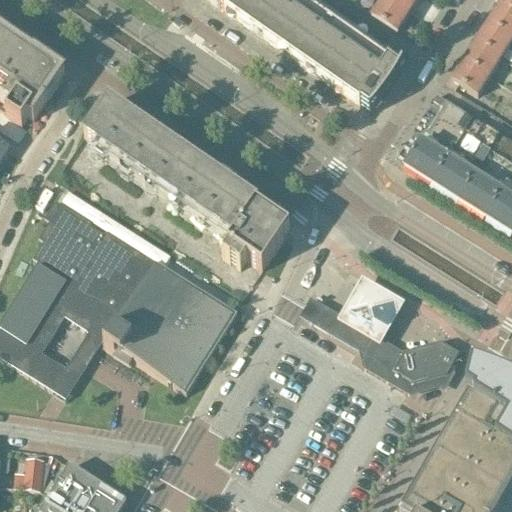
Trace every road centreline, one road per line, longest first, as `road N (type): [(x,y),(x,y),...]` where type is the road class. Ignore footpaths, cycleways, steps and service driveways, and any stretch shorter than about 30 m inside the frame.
road 1 (tertiary): [(353,186),(95,0)]
road 2 (residential): [(199,470),(278,336),(337,212)]
road 3 (tertiary): [(113,53),(337,212)]
road 4 (residential): [(369,161),(353,140),(166,7)]
road 5 (tertiary): [(337,212),(511,328)]
road 6 (residential): [(0,227),(34,159),(113,53)]
road 7 (residential): [(199,470),(159,454),(0,428)]
road 8 (residential): [(369,161),(470,0)]
road 9 (tertiary): [(511,287),(353,186)]
